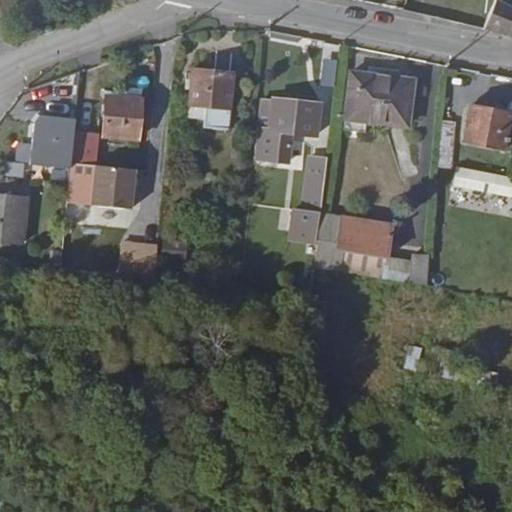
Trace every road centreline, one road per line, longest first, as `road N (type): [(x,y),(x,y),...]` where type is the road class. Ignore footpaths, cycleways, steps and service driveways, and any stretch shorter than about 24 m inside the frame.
road 1 (tertiary): [(248,0),(511,50)]
road 2 (residential): [(0,84),(172,0)]
